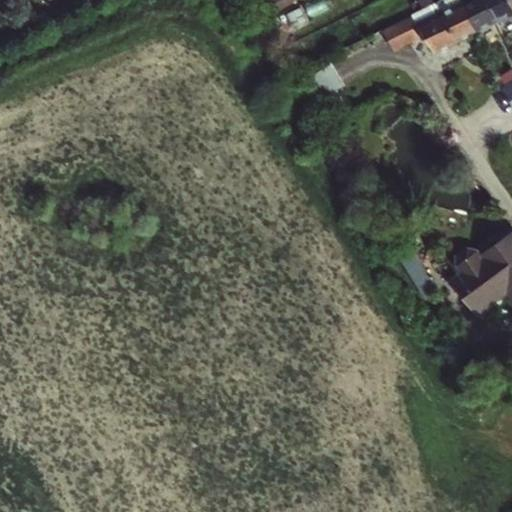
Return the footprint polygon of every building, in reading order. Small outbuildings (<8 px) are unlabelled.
[(444,0),(437,3),(457,42),(478,31),(462,0),(444,0)] [(462,0),(478,31),(496,23),(500,21),(490,0),(462,0)] [(511,9),(507,0),(490,0),(500,21),(511,14),(511,9)] [(437,3),(415,14),(392,26),(402,46),(426,34),(435,53),(457,42),(437,3)] [(511,238),(496,251),(511,272),(511,238)] [(511,272),(496,251),(485,258),(503,282),(511,294),(511,272)] [(485,258),(471,269),(488,293),(503,282),(485,258)]
